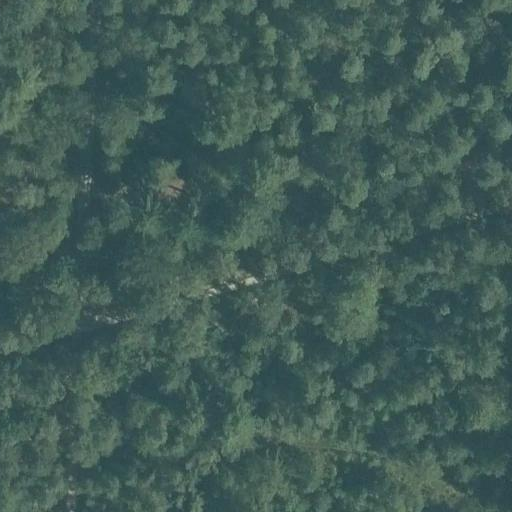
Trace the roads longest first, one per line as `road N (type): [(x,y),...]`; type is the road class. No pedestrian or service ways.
road 1 (track): [(78,319),(511,193)]
road 2 (track): [(96,0),(78,319)]
road 3 (track): [(78,319),(70,511)]
